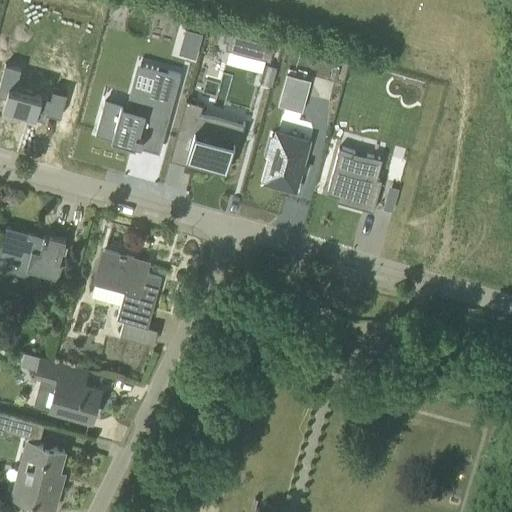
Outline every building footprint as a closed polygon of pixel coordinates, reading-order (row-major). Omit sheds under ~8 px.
[(226,28),(224,38),(228,39),(226,46),(230,47),(266,57),(269,58),(273,42),(226,28)] [(6,63),(0,83),(0,93),(6,95),(6,97),(3,108),(23,113),(23,114),(36,118),(37,116),(46,119),(47,112),(61,116),(67,92),(53,88),(50,97),(16,87),(22,67),(6,63)] [(287,73),(278,104),(287,106),(291,91),(306,95),(310,79),(287,73)] [(88,126),(78,160),(118,170),(119,167),(122,168),(121,171),(140,176),(160,104),(118,92),(108,131),(88,126)] [(199,113),(187,158),(227,170),(234,147),(238,148),(244,126),(199,113)] [(270,154),(263,180),(294,188),(308,140),(277,131),(275,137),(271,136),(267,153),(270,154)] [(345,202),(373,210),(381,180),(379,180),(374,178),(380,159),(359,153),(339,147),(333,167),(326,192),(346,198),(345,202)] [(43,237),(36,235),(37,233),(6,225),(0,248),(0,260),(56,276),(66,238),(45,232),(43,237)] [(120,253),(104,248),(95,280),(95,282),(124,290),(117,317),(124,319),(120,334),(131,337),(135,322),(148,326),(162,275),(132,267),(135,257),(125,254),(126,253),(120,251),(120,253)] [(92,418),(101,386),(85,382),(88,369),(41,358),(37,376),(56,381),(50,406),(92,418)] [(38,442),(44,423),(9,414),(5,429),(29,435),(12,496),(55,507),(64,472),(64,471),(63,471),(63,472),(59,471),(65,449),(38,442)]
